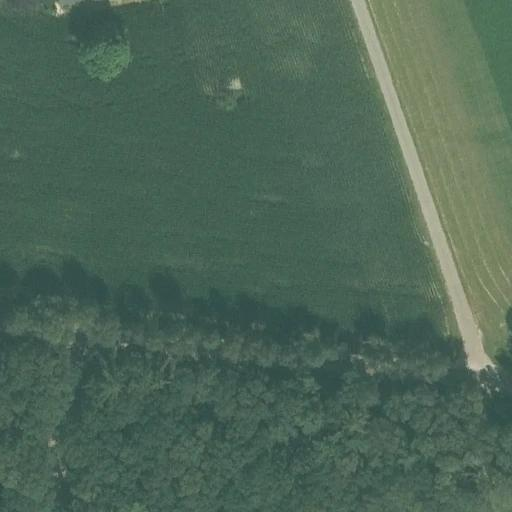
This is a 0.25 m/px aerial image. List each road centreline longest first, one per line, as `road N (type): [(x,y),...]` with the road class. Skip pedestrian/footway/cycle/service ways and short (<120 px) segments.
road 1 (unclassified): [(511,376),(74,327)]
road 2 (unclassified): [(52,511),(74,327)]
